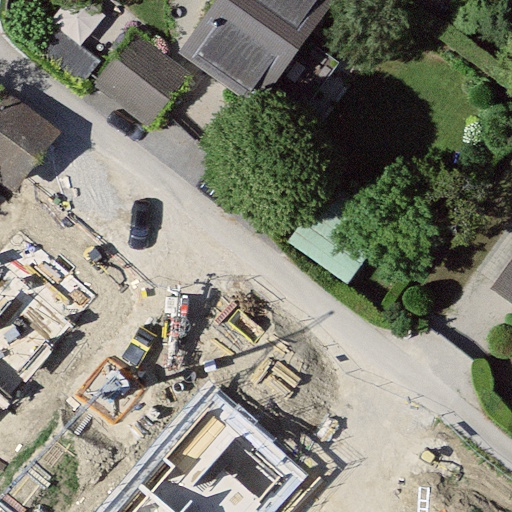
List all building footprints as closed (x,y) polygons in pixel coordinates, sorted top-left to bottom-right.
[(323,0),(200,0),(173,39),(255,96),(323,0)] [(98,58),(54,22),(37,42),(81,79),(98,58)] [(188,75),(133,34),(97,83),(152,124),(188,75)] [(54,132),(0,92),(0,167),(18,180),(54,132)] [(386,229),(331,188),(295,237),(350,278),(386,229)] [(511,253),(490,288),(511,301),(511,253)] [(0,342),(28,312),(0,286),(0,342)]
